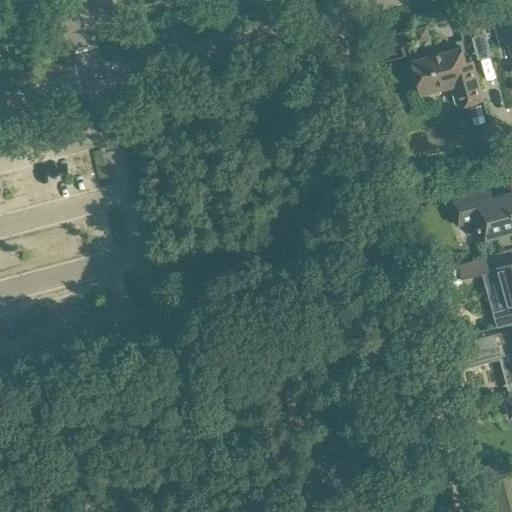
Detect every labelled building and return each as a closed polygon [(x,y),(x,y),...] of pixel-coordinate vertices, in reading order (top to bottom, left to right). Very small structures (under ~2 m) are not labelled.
[(472,38),(486,34),(480,11),(457,17),(461,31),(470,28),(472,38)] [(511,12),(494,17),(501,41),(509,39),(511,48),(511,12)] [(473,60),(466,62),(462,47),(411,60),(413,67),(410,71),(413,83),(418,85),(421,95),(455,86),(455,88),(452,92),(455,103),(460,105),(460,106),(484,100),(473,60)] [(511,230),(511,192),(492,198),(489,185),(450,195),(457,223),(476,218),(481,238),(511,230)] [(463,279),(490,271),(486,257),(459,265),(463,279)] [(507,307),(492,311),(496,328),(511,323),(511,263),(511,264),(496,268),(497,269),(507,307)] [(511,323),(496,328),(458,338),(466,367),(500,358),(511,355),(511,359),(511,323)] [(504,459),(481,466),(485,479),(508,473),(504,459)] [(493,496),(511,491),(511,483),(510,475),(489,481),(493,496)]
